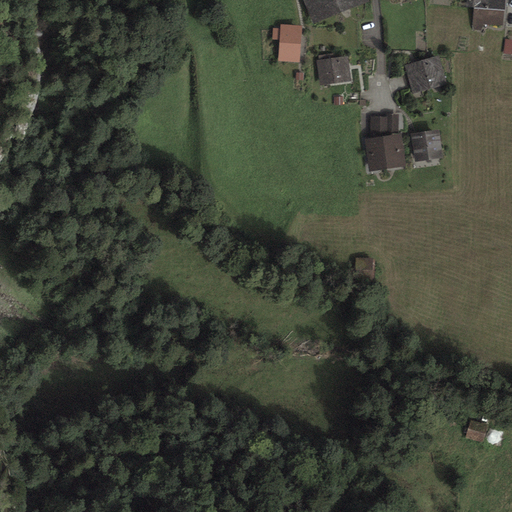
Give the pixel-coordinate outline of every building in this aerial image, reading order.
[(310,0),(317,16),(357,0),(310,0)] [(478,5),(478,8),(501,8),(501,0),(468,0),(468,4),(478,5)] [(501,8),(478,8),(477,17),(473,17),(473,25),(481,26),(482,18),(500,20),(501,8)] [(297,60),(299,28),(283,27),(281,59),(297,60)] [(331,55),(319,57),(322,81),(346,78),(344,69),(346,68),(345,60),(332,62),(331,55)] [(415,88),(442,81),(439,72),(443,71),(439,59),(409,68),(415,88)] [(387,131),(396,131),(396,118),(388,116),(388,119),(387,131)] [(387,131),(388,119),(372,119),(372,135),(387,135),(387,131)] [(436,133),(415,136),(418,158),(439,155),(436,133)] [(373,166),(401,162),(397,138),(369,143),(373,166)] [(357,259),(356,280),(370,280),(370,259),(357,259)] [(467,435),(481,439),(485,424),(480,422),(479,425),(471,422),(467,435)]
